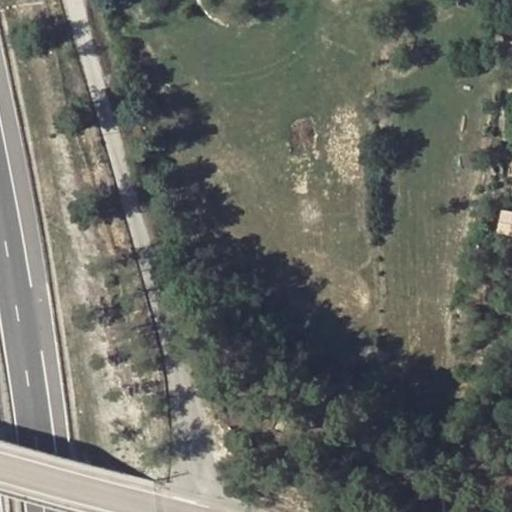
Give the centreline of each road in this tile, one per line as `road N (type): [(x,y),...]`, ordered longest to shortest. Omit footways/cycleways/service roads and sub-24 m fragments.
road 1 (residential): [(194,511),(195,457),(176,371),(72,0)]
road 2 (motorway): [(58,511),(0,167)]
road 3 (tertiary): [(181,511),(0,459)]
